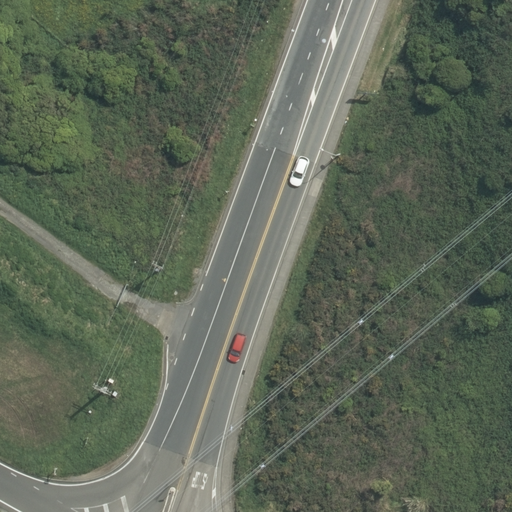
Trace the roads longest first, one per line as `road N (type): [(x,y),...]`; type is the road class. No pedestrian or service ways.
road 1 (tertiary): [(348,0),(165,511)]
road 2 (track): [(0,204),(219,357)]
